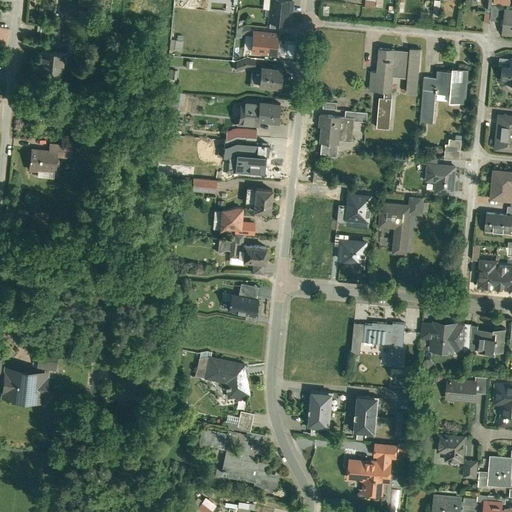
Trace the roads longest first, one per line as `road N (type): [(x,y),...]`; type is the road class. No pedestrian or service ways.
road 1 (residential): [(308,22),(280,283)]
road 2 (residential): [(280,283),(272,408),(306,483),(310,511)]
road 3 (residential): [(280,283),(459,300)]
road 4 (residential): [(308,22),(487,39)]
road 5 (unclassified): [(16,0),(0,157)]
road 6 (residential): [(475,156),(459,300)]
